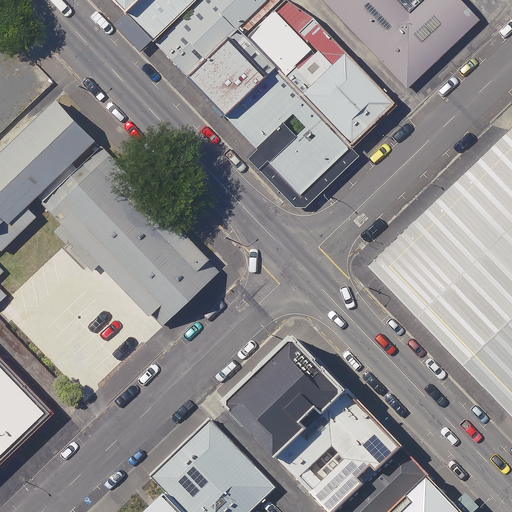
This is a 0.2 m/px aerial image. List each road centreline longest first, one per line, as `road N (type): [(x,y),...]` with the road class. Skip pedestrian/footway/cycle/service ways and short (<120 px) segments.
road 1 (tertiary): [(299,265),(45,0)]
road 2 (unclassified): [(42,511),(299,265)]
road 3 (tertiary): [(511,488),(299,265)]
road 4 (unclassified): [(299,265),(511,62)]
